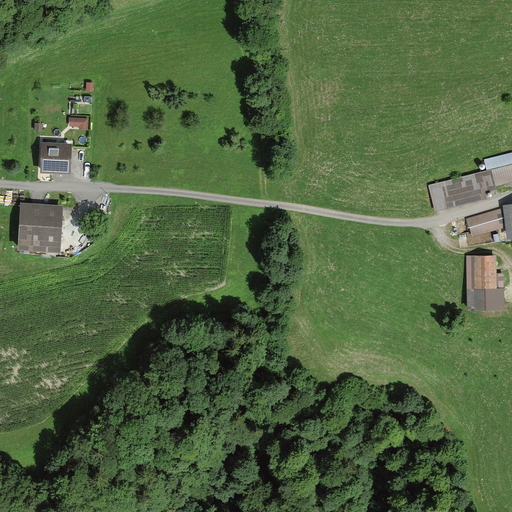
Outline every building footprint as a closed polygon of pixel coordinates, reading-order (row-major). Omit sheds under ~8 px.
[(71,118),(70,128),(89,129),(89,118),(71,118)] [(40,175),(71,176),(73,145),(42,143),(40,175)] [(511,165),(426,185),(433,212),(495,197),(493,186),(511,181),(511,165)] [(59,207),(18,203),(13,248),(55,252),(59,207)] [(471,236),(502,226),(504,239),(511,238),(511,204),(499,206),(500,210),(466,221),(471,236)] [(465,310),(502,310),(502,275),(494,275),(493,256),(464,256),(465,310)]
